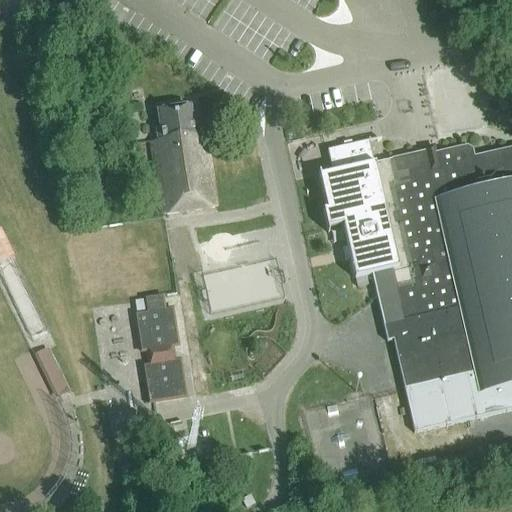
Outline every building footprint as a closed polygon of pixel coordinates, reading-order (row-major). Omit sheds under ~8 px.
[(71,0),(45,0),(50,19),(75,13),(71,0)] [(159,130),(160,140),(200,136),(198,126),(195,126),(192,109),(159,114),(161,129),(159,130)] [(200,136),(160,140),(152,141),(161,215),(217,208),(208,136),(200,137),(200,136)] [(318,176),(317,176),(326,212),(322,213),(327,234),(328,234),(327,231),(342,228),(347,249),(341,250),(344,262),(349,260),(354,280),(371,277),(405,269),(380,164),(372,166),(367,144),(326,153),(331,176),(319,179),(318,176)] [(405,269),(371,277),(386,343),(392,342),(403,390),(413,434),(511,411),(511,148),(506,150),(507,152),(472,160),(470,152),(465,149),(424,158),(420,155),(384,163),(380,164),(405,269)] [(0,264),(13,258),(0,231),(0,264)] [(161,297),(145,299),(133,301),(135,315),(141,352),(146,351),(149,366),(143,367),(149,403),(185,397),(179,361),(173,362),(170,348),(177,347),(171,310),(164,311),(161,297)] [(70,394),(49,350),(35,357),(56,401),(70,394)] [(252,465),(251,455),(227,460),(229,470),(252,465)]
